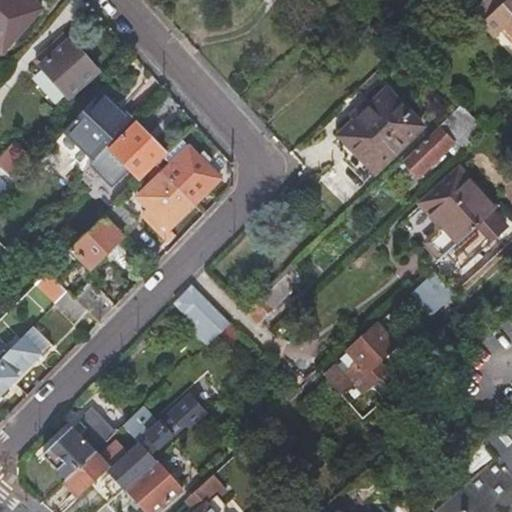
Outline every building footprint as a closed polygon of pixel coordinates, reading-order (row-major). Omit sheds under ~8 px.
[(0,0),(0,51),(1,53),(41,8),(32,0),(0,0)] [(511,0),(482,0),(473,8),(483,18),(480,21),(494,35),(504,26),(511,35),(511,0)] [(340,20),(348,29),(359,20),(351,11),(340,20)] [(359,20),(348,29),(353,35),(364,26),(359,20)] [(59,47),(52,53),(38,65),(67,97),(97,70),(68,38),(59,47)] [(47,48),(52,53),(59,47),(54,42),(47,48)] [(337,136),(373,174),(421,129),(385,91),(337,136)] [(81,151),(121,111),(101,92),(61,132),(81,151)] [(482,128),(460,104),(402,159),(418,175),(453,142),(460,149),(482,128)] [(91,161),(130,121),(121,111),(81,151),(91,161)] [(137,178),(163,153),(134,123),(108,148),(137,178)] [(364,183),(373,174),(337,136),(332,141),(346,157),(343,161),(364,183)] [(161,171),(193,202),(219,176),(187,144),(161,171)] [(435,217),(472,182),(458,168),(421,202),(435,217)] [(167,228),(193,202),(161,171),(135,196),(167,228)] [(494,207),(472,182),(435,217),(435,226),(423,237),(441,256),(445,252),(475,224),(477,222),(494,207)] [(105,213),(124,232),(135,221),(116,203),(105,213)] [(499,203),(494,207),(477,222),(486,232),(507,212),(499,203)] [(121,236),(101,217),(69,248),(90,268),(108,249),(121,236)] [(475,224),(445,252),(460,268),(490,241),(475,224)] [(126,241),(121,236),(108,249),(113,255),(126,241)] [(47,271),(58,282),(76,264),(65,253),(47,271)] [(445,282),(435,270),(410,292),(430,314),(454,292),(445,282)] [(55,303),(67,290),(58,282),(47,271),(38,280),(34,283),(55,303)] [(98,320),(119,298),(95,275),(74,297),(86,309),(98,320)] [(228,321),(189,282),(172,300),(195,323),(191,326),(207,342),(228,321)] [(267,289),(246,309),(262,320),(264,318),(262,316),(278,301),(267,289)] [(86,309),(74,297),(67,290),(55,303),(74,322),(86,309)] [(377,323),(322,373),(341,393),(348,402),(359,392),(359,393),(385,370),(377,361),(396,344),(377,323)] [(21,337),(38,354),(48,341),(32,326),(21,337)] [(0,358),(0,392),(38,354),(21,337),(0,358)] [(202,410),(188,394),(145,434),(150,437),(140,446),(139,445),(111,470),(125,485),(126,487),(155,460),(154,459),(148,454),(184,422),(187,425),(202,410)] [(41,454),(64,477),(93,450),(105,438),(112,432),(90,408),(82,415),(41,454)] [(144,429),(131,414),(120,424),(133,438),(144,429)] [(511,511),(511,415),(481,442),(494,458),(431,511),(511,511)] [(133,438),(120,424),(114,430),(131,447),(137,442),(133,438)] [(93,450),(64,477),(80,494),(127,451),(115,438),(98,455),(93,450)] [(232,455),(183,500),(189,506),(182,511),(196,511),(223,488),(221,486),(242,466),(232,455)] [(125,485),(106,502),(115,511),(121,511),(135,499),(146,511),(156,511),(182,489),(155,460),(126,487),(125,485)] [(249,511),(252,511),(267,499),(258,489),(242,504),(249,511)]
